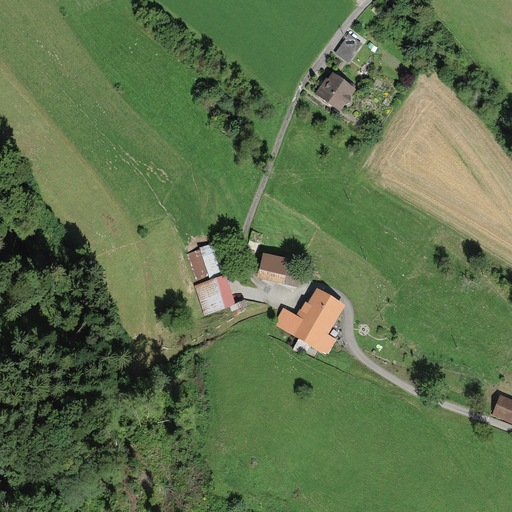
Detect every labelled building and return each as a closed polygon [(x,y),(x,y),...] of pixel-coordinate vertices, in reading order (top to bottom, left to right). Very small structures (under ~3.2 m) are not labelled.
[(364,46),(351,37),(339,52),(351,62),(364,46)] [(354,91),(329,73),(314,93),(339,111),(354,91)] [(211,246),(187,255),(208,315),(232,307),(211,246)] [(292,282),(296,263),(284,260),(285,254),(262,249),(256,274),(292,282)] [(323,328),(335,304),(312,291),(298,318),(284,310),(274,329),(325,355),(336,335),(323,328)] [(511,400),(498,397),(493,415),(509,419),(511,407),(511,400)]
